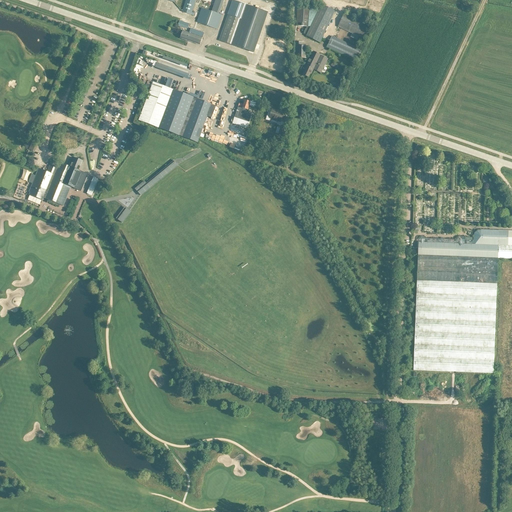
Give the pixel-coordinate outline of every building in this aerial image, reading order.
[(186,0),(183,11),(191,14),(194,15),(195,14),(191,12),(194,0),(186,0)] [(228,15),(220,41),(219,40),(219,41),(253,52),(267,12),(233,0),(228,15)] [(304,34),(307,35),(319,10),(310,6),(310,8),(308,27),(307,27),(304,34)] [(296,26),(307,27),(308,27),(310,8),(298,7),(296,26)] [(319,10),(307,35),(306,36),(308,37),(317,42),(320,43),(334,14),(320,7),(319,10)] [(202,8),(199,18),(197,22),(217,29),(222,15),(202,8)] [(338,28),(364,38),(369,26),(344,15),(338,28)] [(180,21),(178,26),(188,29),(189,24),(180,21)] [(189,33),(187,40),(200,45),(204,33),(191,28),(189,33)] [(180,38),(187,40),(189,33),(183,31),(180,38)] [(327,47),(357,61),(362,50),(332,36),(327,47)] [(302,42),(300,42),(295,42),(294,58),(305,58),(306,53),(306,46),(302,46),(302,42)] [(314,69),(321,56),(313,52),(306,67),(304,71),(305,72),(303,75),(308,77),(310,73),(311,74),(313,69),(314,69)] [(328,59),(321,56),(314,69),(321,73),(323,68),(328,59)] [(153,82),(150,88),(138,120),(163,130),(197,143),(207,117),(211,118),(216,106),(153,82)] [(233,124),(247,129),(252,113),(245,110),(245,109),(248,110),(249,106),(254,107),(256,103),(250,101),(250,102),(245,100),(243,105),(239,103),(238,108),(237,110),(236,110),(236,111),(237,111),(233,124)] [(277,124),(279,125),(281,125),(284,126),(285,123),(281,122),(284,112),(279,111),(279,112),(272,110),(270,109),(266,120),(268,120),(270,121),(270,120),(271,117),(276,119),(276,120),(278,121),(277,124)] [(281,125),(278,134),(285,136),(288,127),(284,126),(281,125)] [(70,162),(69,165),(68,166),(52,160),(47,172),(38,169),(29,193),(29,195),(42,200),(43,198),(64,207),(71,187),(79,190),(85,173),(78,170),(82,161),(74,158),(72,157),(70,163),(70,162)] [(147,184),(137,192),(141,197),(179,166),(175,160),(146,183),(147,184)] [(144,181),(135,189),(137,192),(147,184),(146,183),(144,181)] [(124,207),(115,218),(122,223),(130,212),(124,207)] [(418,244),(414,370),(493,373),(498,258),(511,258),(511,230),(481,230),(477,231),(474,233),(473,237),(473,240),(465,240),(465,239),(464,238),(463,237),(459,237),(457,238),(456,239),(456,240),(425,238),(424,237),(420,237),(419,238),(418,242),(418,244)]
